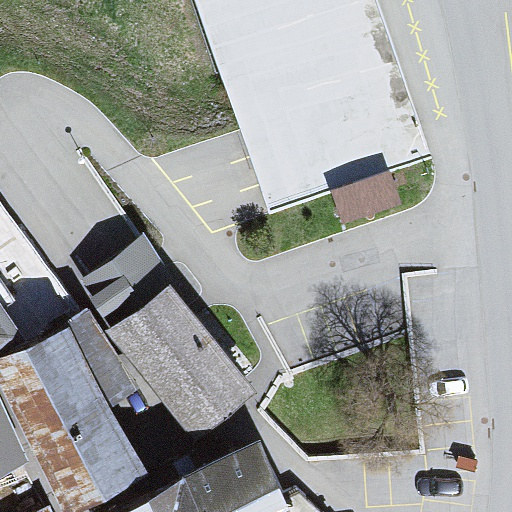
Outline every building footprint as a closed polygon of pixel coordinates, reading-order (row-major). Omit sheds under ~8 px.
[(376,0),(194,0),(267,226),(432,173),(376,0)] [(250,399),(175,292),(113,335),(188,442),(250,399)] [(0,326),(0,348),(10,341),(0,326)] [(69,335),(0,370),(0,387),(64,511),(80,511),(144,480),(69,335)] [(0,476),(17,468),(0,433),(0,476)] [(284,511),(260,454),(119,511),(284,511)]
